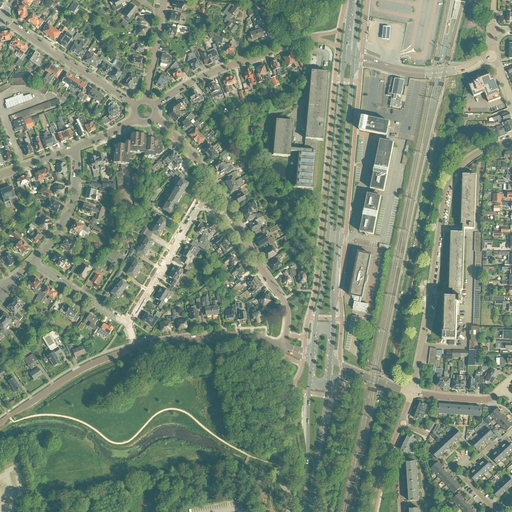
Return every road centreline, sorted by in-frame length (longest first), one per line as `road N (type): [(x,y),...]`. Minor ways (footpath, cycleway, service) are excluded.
road 1 (track): [(453,77),(433,132),(384,377)]
road 2 (residential): [(511,139),(473,155),(447,184),(411,392)]
road 3 (primary): [(331,340),(352,62)]
road 4 (primary): [(344,57),(314,328)]
road 5 (track): [(403,195),(366,372)]
road 6 (residential): [(135,105),(0,18)]
road 7 (residential): [(0,423),(72,374),(134,347)]
road 8 (residential): [(134,347),(229,335),(281,347)]
road 9 (residential): [(127,324),(203,198)]
road 10 (track): [(339,511),(365,377)]
road 11 (primary): [(310,375),(304,511)]
road 12 (residential): [(73,148),(68,211),(33,263)]
